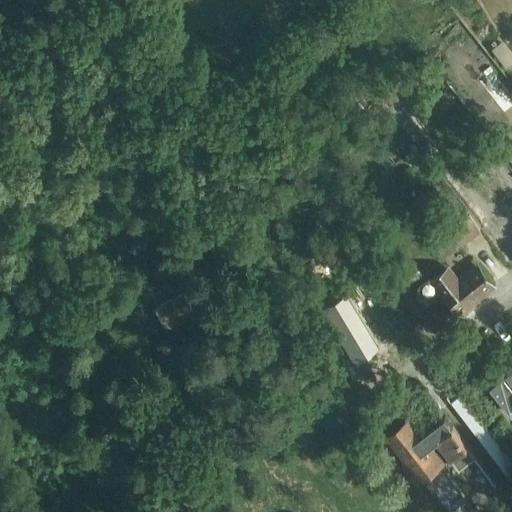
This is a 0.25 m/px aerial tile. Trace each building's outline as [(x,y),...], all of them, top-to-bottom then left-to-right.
[(511,49),(504,40),(492,50),(507,68),(511,63),(511,49)] [(476,78),(460,91),(476,110),(491,98),(485,90),(476,78)] [(511,140),(496,120),(487,128),(511,159),(511,140)] [(445,149),(430,159),(450,190),(466,180),(445,149)] [(430,192),(413,205),(436,237),(429,241),(441,259),(482,232),(471,215),(461,221),(458,216),(462,214),(455,204),(443,212),(436,202),(437,201),(433,195),(432,195),(430,192)] [(453,305),(460,314),(496,286),(477,263),(459,278),(450,265),(432,279),(453,305)] [(321,301),(355,359),(378,344),(344,288),(321,301)] [(183,292),(154,307),(166,330),(185,320),(181,313),(192,307),(183,292)] [(460,314),(453,305),(442,314),(438,310),(425,321),(435,334),(460,314)] [(491,388),(511,413),(511,371),(507,375),(491,388)] [(511,459),(462,394),(452,402),(511,480),(511,459)] [(411,417),(385,436),(420,483),(446,463),(432,445),(437,441),(459,470),(476,457),(445,417),(424,433),(411,417)]
